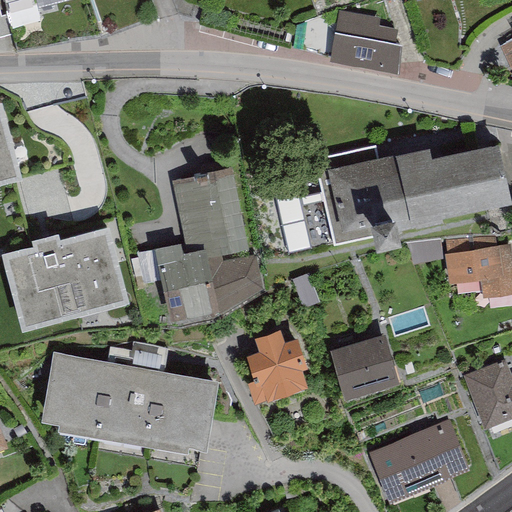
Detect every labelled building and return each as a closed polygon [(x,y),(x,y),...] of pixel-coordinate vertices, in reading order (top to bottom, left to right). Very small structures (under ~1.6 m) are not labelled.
[(82,0),(4,0),(8,15),(10,26),(39,20),(37,13),(82,0)] [(339,12),(330,66),(397,77),(402,50),(397,49),(400,32),(378,29),(380,19),(339,12)] [(0,13),(0,38),(13,35),(10,26),(8,15),(1,17),(0,13)] [(511,42),(500,48),(511,73),(511,42)] [(0,175),(22,169),(1,93),(0,93),(0,175)] [(410,229),(393,157),(377,160),(374,146),(315,159),(334,246),(372,238),(375,254),(401,248),(397,232),(410,229)] [(430,149),(393,157),(410,229),(410,231),(442,224),(441,221),(511,205),(499,147),(432,161),(430,149)] [(194,171),(174,177),(184,236),(180,237),(182,245),(206,240),(208,251),(221,248),(249,242),(231,161),(207,164),(207,162),(196,164),(194,171)] [(293,249),(314,244),(302,189),(281,194),(293,249)] [(1,247),(23,322),(128,292),(108,216),(60,229),(58,223),(31,230),(33,239),(1,247)] [(162,276),(170,314),(215,304),(219,311),(263,285),(255,251),(223,258),(221,248),(208,251),(206,240),(182,245),(180,237),(154,242),(155,247),(162,276)] [(442,256),(439,240),(410,244),(414,262),(442,256)] [(511,256),(510,240),(445,248),(449,275),(480,271),(483,289),(511,285),(511,256)] [(145,279),(162,276),(155,247),(138,251),(145,279)] [(309,270),(293,277),(303,302),(319,295),(309,270)] [(280,321),(254,330),(259,343),(247,347),(255,371),(248,373),(255,393),(267,389),(266,391),(307,377),(301,361),(307,360),(296,329),(284,333),(280,321)] [(385,326),(330,344),(344,389),(400,372),(385,326)] [(215,371),(53,347),(41,416),(204,445),(215,371)] [(511,371),(505,354),(464,371),(485,423),(511,411),(511,371)] [(450,416),(370,446),(389,496),(469,467),(450,416)] [(163,511),(160,501),(126,511),(163,511)]
